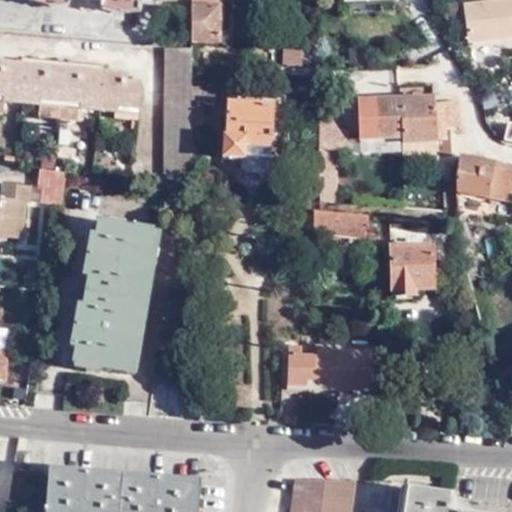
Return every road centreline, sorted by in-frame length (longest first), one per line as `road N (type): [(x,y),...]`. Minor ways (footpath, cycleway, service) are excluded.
road 1 (residential): [(0,419),(264,438)]
road 2 (residential): [(264,438),(511,455)]
